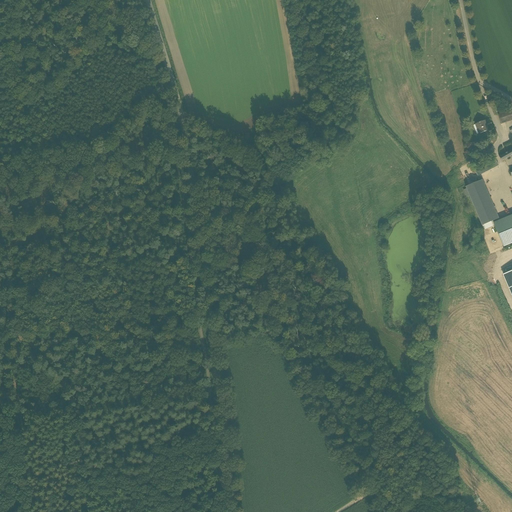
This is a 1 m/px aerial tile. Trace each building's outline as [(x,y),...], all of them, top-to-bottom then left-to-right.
[(501,124),(511,120),(511,110),(498,115),(501,124)] [(476,124),(480,134),(488,130),(485,121),(476,124)] [(511,155),(511,150),(499,157),(501,162),(511,155)] [(474,170),(477,176),(498,165),(495,159),(474,170)] [(482,180),(480,181),(497,220),(499,219),(482,180)] [(497,220),(480,181),(465,187),(482,226),(497,220)] [(511,215),(494,223),(504,247),(511,243),(511,215)]
